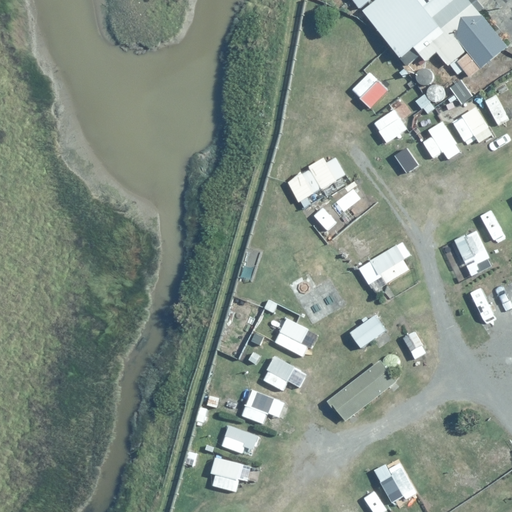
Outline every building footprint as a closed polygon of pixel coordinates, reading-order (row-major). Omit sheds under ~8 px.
[(469,78),(509,47),(479,12),(484,8),(477,0),(352,0),(359,9),(368,2),(370,4),(361,11),(406,67),(420,55),(425,62),(437,53),(448,66),(450,65),(457,75),(463,70),(469,78)] [(370,69),(351,90),(371,107),(389,87),(370,69)] [(498,94),(486,101),(498,122),(509,116),(498,94)] [(479,143),(495,134),(474,101),(462,108),(465,112),(452,120),(466,143),(475,137),(479,143)] [(393,105),(372,120),(387,143),(409,128),(393,105)] [(422,141),(432,157),(443,150),(448,157),(461,149),(443,120),(429,129),(432,135),(422,141)] [(300,169),(312,192),(347,173),(335,150),(300,169)] [(347,192),(329,204),(343,223),(361,211),(347,192)] [(492,206),(478,213),(487,230),(501,222),(492,206)] [(375,219),(355,232),(369,253),(388,240),(375,219)] [(476,225),(453,239),(462,255),(486,241),(476,225)] [(367,280),(379,273),(385,282),(411,267),(405,257),(412,253),(402,237),(368,257),(372,265),(362,271),(367,280)] [(420,298),(399,311),(407,324),(428,311),(420,298)] [(376,310),(349,331),(361,347),(388,326),(376,310)] [(309,326),(287,315),(274,341),(304,356),(309,344),(302,340),(309,326)] [(429,350),(416,327),(400,336),(414,359),(429,350)] [(308,371),(274,352),(260,377),(282,389),(287,379),(300,386),(308,371)] [(379,357),(327,400),(345,422),(397,379),(379,357)] [(288,402),(252,385),(240,412),(263,423),(268,411),(281,417),(288,402)] [(261,434),(230,420),(220,444),(242,454),(246,445),(254,449),(261,434)] [(459,430),(441,446),(451,457),(469,441),(459,430)] [(260,464),(215,452),(210,472),(213,473),(210,485),(237,492),(241,478),(255,482),(260,464)] [(419,485),(402,462),(382,477),(399,500),(419,485)] [(375,485),(362,496),(375,511),(386,511),(393,507),(375,485)]
